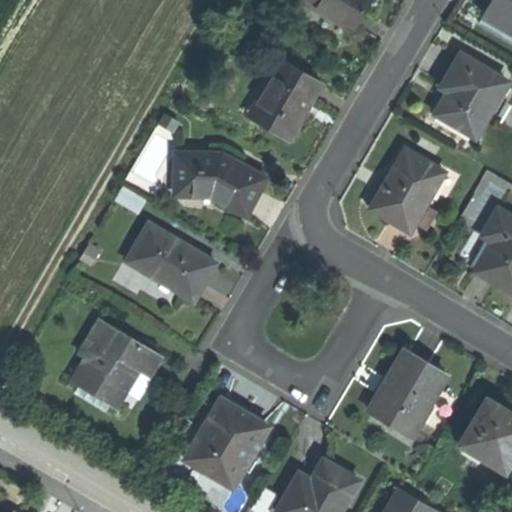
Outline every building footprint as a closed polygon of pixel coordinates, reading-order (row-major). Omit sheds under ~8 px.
[(308,0),(355,27),(365,9),(369,0),(308,0)] [(511,0),(491,0),(487,7),(511,21),(511,0)] [(511,21),(487,7),(481,18),(511,36),(511,21)] [(508,75),(463,49),(452,68),(444,83),(450,86),(439,106),(478,128),(508,75)] [(257,121),(288,139),(305,110),(321,82),(281,59),(264,90),(272,95),(257,121)] [(249,116),(257,121),(272,95),(264,90),(249,116)] [(446,168),(405,144),(386,177),(371,204),(413,227),(418,217),(428,201),(446,168)] [(178,152),(178,192),(213,191),(248,213),(258,195),(268,176),(222,152),(178,152)] [(119,198),(142,211),(150,196),(127,183),(119,198)] [(436,206),(428,201),(418,217),(426,222),(436,206)] [(511,212),(496,204),(486,222),(497,229),(475,266),(499,280),(511,287),(511,212)] [(128,259),(196,299),(206,281),(220,259),(152,219),(128,259)] [(78,377),(122,405),(145,368),(155,374),(167,356),(142,340),(105,317),(85,348),(93,353),(78,377)] [(371,408),(412,432),(446,373),(405,350),(388,380),(371,408)] [(511,407),(490,395),(464,440),(510,467),(511,464),(511,407)] [(187,457),(236,485),(270,425),(247,412),(222,397),(187,457)] [(341,466),(326,458),(311,484),(298,476),(278,511),(337,511),(358,475),(341,466)] [(440,511),(401,489),(387,511),(440,511)]
